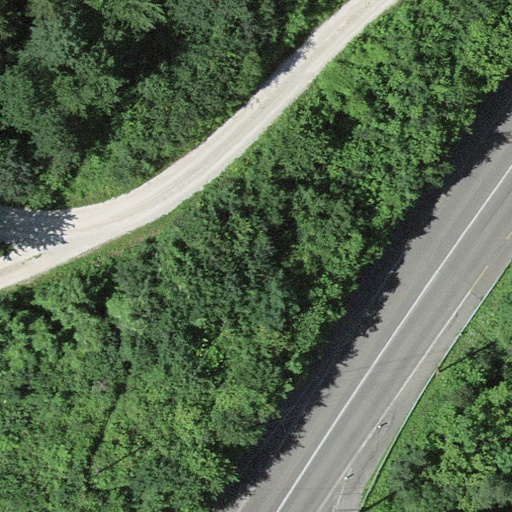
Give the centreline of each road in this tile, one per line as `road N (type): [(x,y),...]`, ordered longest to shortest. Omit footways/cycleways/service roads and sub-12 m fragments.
road 1 (track): [(368,0),(180,176),(79,241),(0,273)]
road 2 (primary): [(511,168),(276,511)]
